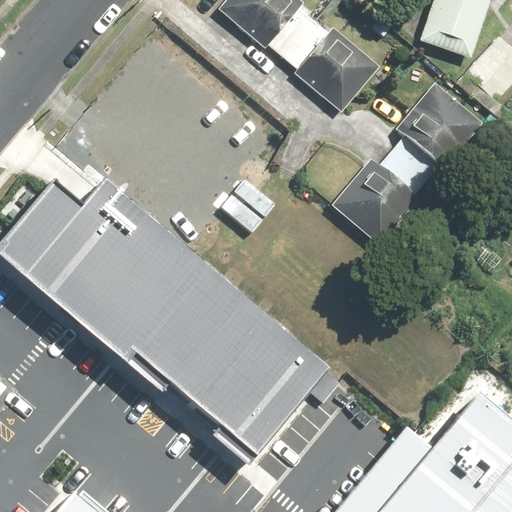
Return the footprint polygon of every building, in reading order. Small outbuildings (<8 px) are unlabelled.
[(284,0),(226,0),(211,19),(338,121),(376,74),(284,0)] [(430,0),(414,51),(467,68),(488,0),(430,0)] [(511,83),(511,57),(495,41),(461,77),(490,106),(511,83)] [(426,90),(324,213),(377,256),(479,133),(426,90)] [(234,157),(177,107),(166,120),(153,109),(130,135),(143,147),(134,158),(185,203),(175,214),(205,241),(220,224),(195,201),(234,157)] [(48,179),(0,236),(0,260),(123,363),(129,356),(247,454),(321,366),(99,182),(80,205),(48,179)] [(285,226),(246,271),(308,324),(340,286),(325,273),(331,266),(285,226)] [(401,430),(333,511),(511,511),(511,426),(471,392),(425,447),(401,430)] [(132,418),(112,443),(138,465),(159,440),(132,418)] [(0,451),(0,486),(24,508),(67,459),(37,432),(25,446),(13,436),(0,451)] [(96,511),(66,487),(44,511),(96,511)]
